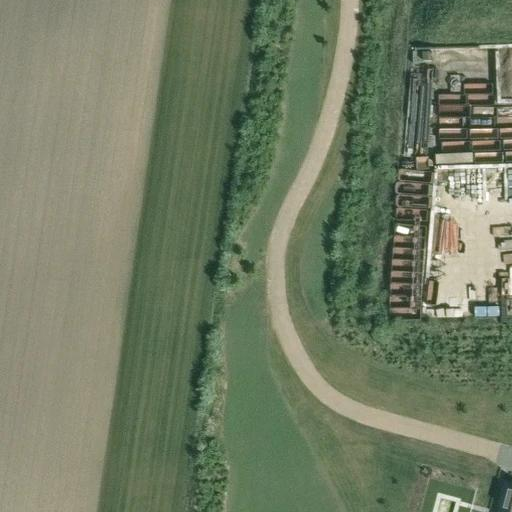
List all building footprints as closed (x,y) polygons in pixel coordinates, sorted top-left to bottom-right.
[(511,61),(499,61),(499,74),(511,73),(511,61)] [(466,166),(467,186),(511,184),(511,150),(483,152),(483,153),(458,154),(458,159),(444,160),(444,167),(466,166)] [(493,253),(474,256),(476,266),(494,263),(493,253)] [(511,291),(511,280),(487,279),(487,291),(511,291)] [(418,295),(417,321),(431,321),(432,296),(418,295)] [(500,507),(498,511),(511,511),(511,486),(506,485),(500,507)]
